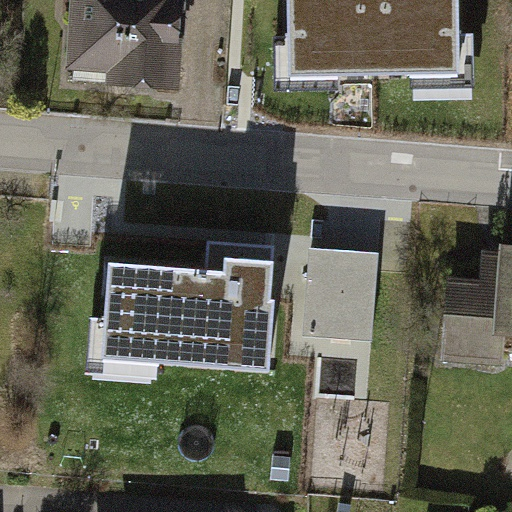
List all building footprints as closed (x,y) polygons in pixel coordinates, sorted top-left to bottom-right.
[(196,0),(84,0),(76,86),(119,90),(117,119),(185,125),(196,0)] [(460,0),(292,0),(294,84),(461,82),(460,0)] [(511,98),(476,100),(479,148),(511,146),(511,98)] [(380,257),(311,252),(305,341),(374,345),(380,257)] [(226,271),(111,262),(103,358),(272,371),(277,300),(270,300),(273,261),(227,257),(226,271)] [(511,260),(505,260),(489,259),(487,295),(452,293),(445,384),(511,388),(511,260)] [(351,410),(350,481),(400,481),(401,372),(375,372),(375,410),(351,410)]
